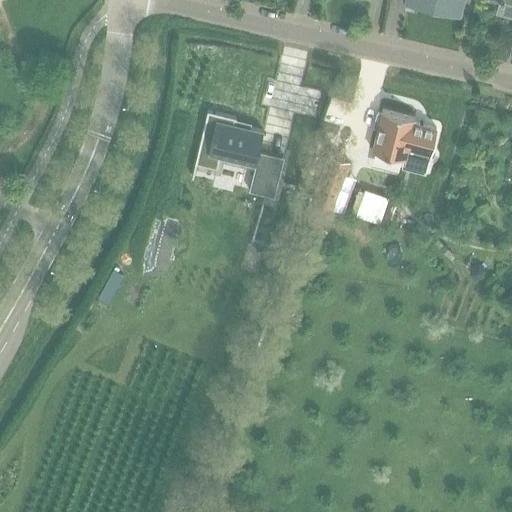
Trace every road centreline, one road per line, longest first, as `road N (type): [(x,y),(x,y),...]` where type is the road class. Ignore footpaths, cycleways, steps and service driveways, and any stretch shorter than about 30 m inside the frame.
road 1 (tertiary): [(511,80),(140,0)]
road 2 (secondary): [(0,329),(96,140),(112,94),(122,0)]
